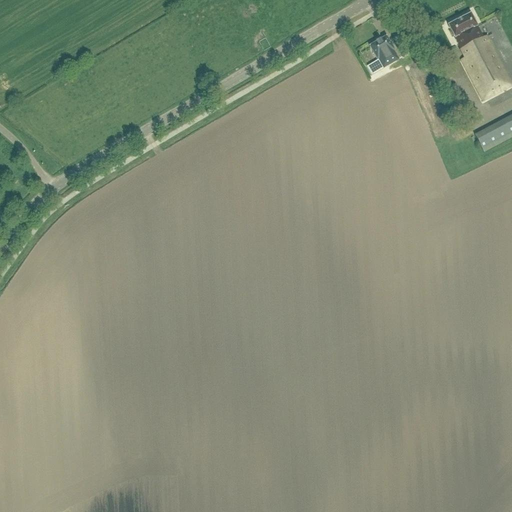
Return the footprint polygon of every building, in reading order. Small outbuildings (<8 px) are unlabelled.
[(461,61),(482,102),(486,100),(511,86),(486,37),(482,39),(470,16),(471,16),(470,15),(447,27),(448,28),(464,59),(461,61)] [(402,59),(404,58),(411,54),(406,43),(401,35),(392,41),(402,59)] [(377,61),(383,70),(398,61),(393,52),(394,51),(386,38),(369,48),(377,61)] [(455,85),(448,88),(457,104),(464,101),(455,85)] [(511,120),(475,140),(482,154),(511,138),(511,120)]
